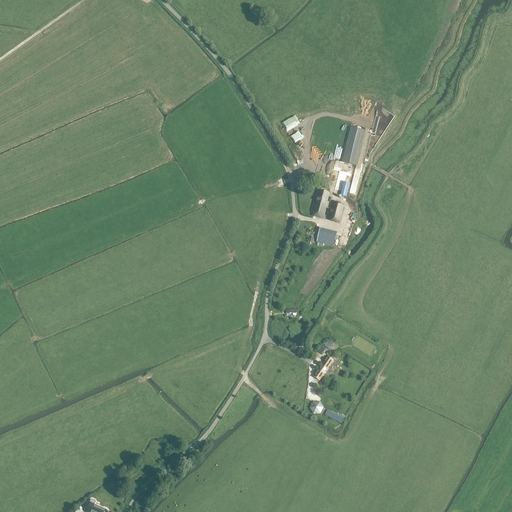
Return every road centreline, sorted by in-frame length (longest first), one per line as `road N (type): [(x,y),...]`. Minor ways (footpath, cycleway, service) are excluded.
road 1 (unclassified): [(126,511),(153,475),(208,433),(252,363),(294,211),(285,165),(237,87),(162,0)]
road 2 (track): [(146,0),(83,0),(0,60)]
road 3 (track): [(250,326),(268,193),(290,180)]
road 4 (track): [(412,189),(364,163),(361,173),(339,170),(324,222)]
